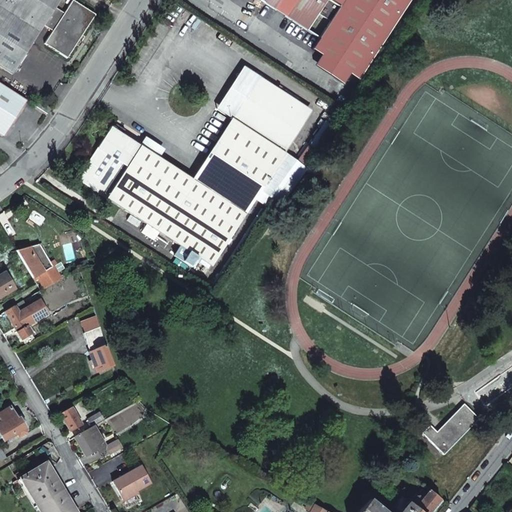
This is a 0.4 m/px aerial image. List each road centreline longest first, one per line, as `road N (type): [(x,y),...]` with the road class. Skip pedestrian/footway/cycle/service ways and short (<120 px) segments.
road 1 (unclassified): [(138,0),(59,121),(0,185)]
road 2 (residential): [(0,351),(100,511)]
